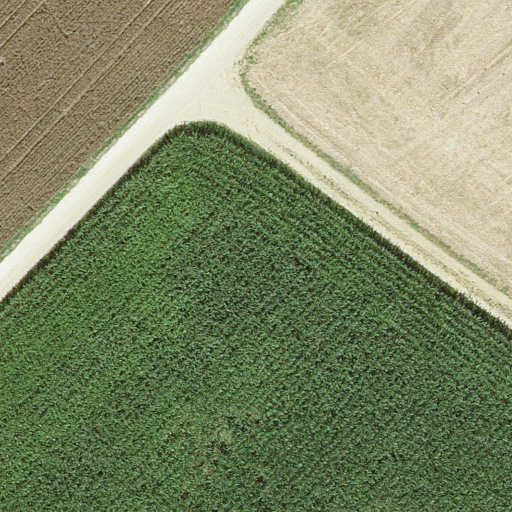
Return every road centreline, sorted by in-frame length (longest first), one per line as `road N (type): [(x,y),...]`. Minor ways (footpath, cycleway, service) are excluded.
road 1 (track): [(511,322),(189,84)]
road 2 (track): [(257,0),(189,84),(62,199),(0,272)]
